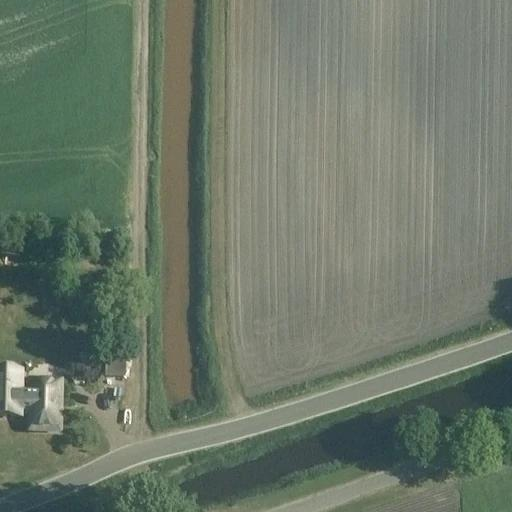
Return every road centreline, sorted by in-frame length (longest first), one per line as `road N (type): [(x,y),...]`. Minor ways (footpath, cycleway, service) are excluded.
road 1 (unclassified): [(0,508),(141,451),(287,415),(511,341)]
road 2 (track): [(141,451),(143,0)]
road 3 (unclassified): [(285,511),(511,438)]
